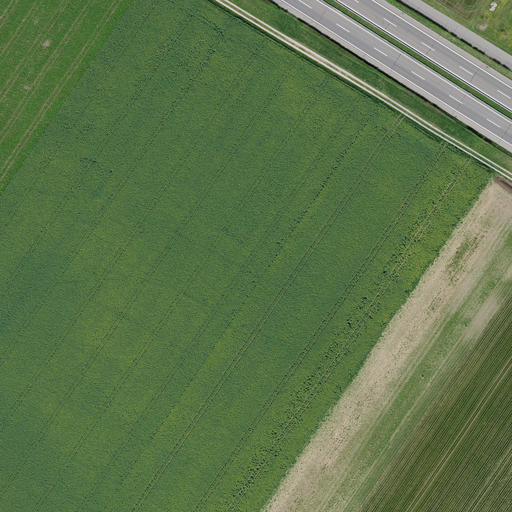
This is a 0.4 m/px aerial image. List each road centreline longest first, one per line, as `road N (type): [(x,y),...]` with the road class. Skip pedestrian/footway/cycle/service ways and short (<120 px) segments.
road 1 (track): [(222,0),(511,174)]
road 2 (motorway): [(301,0),(511,135)]
road 3 (motorway): [(511,100),(357,0)]
road 4 (unclassified): [(511,64),(404,0)]
